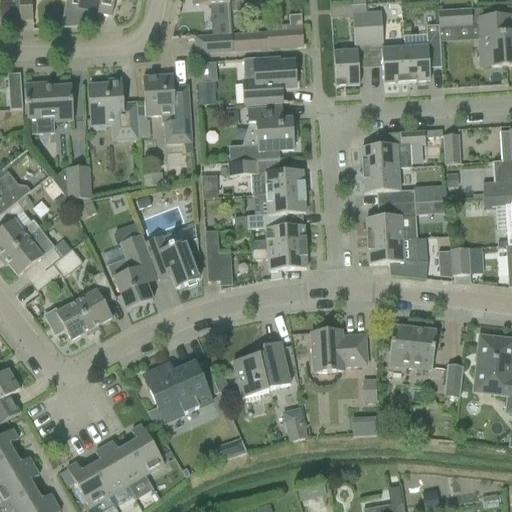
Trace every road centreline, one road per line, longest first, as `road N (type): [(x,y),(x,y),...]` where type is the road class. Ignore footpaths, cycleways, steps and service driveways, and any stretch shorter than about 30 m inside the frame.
road 1 (residential): [(333,293),(199,316),(140,336),(61,382),(0,307)]
road 2 (residential): [(0,52),(131,43),(149,28),(155,0)]
road 3 (residential): [(334,123),(347,115),(511,106)]
road 4 (residential): [(511,306),(333,293)]
road 5 (residential): [(333,293),(326,142),(334,123)]
